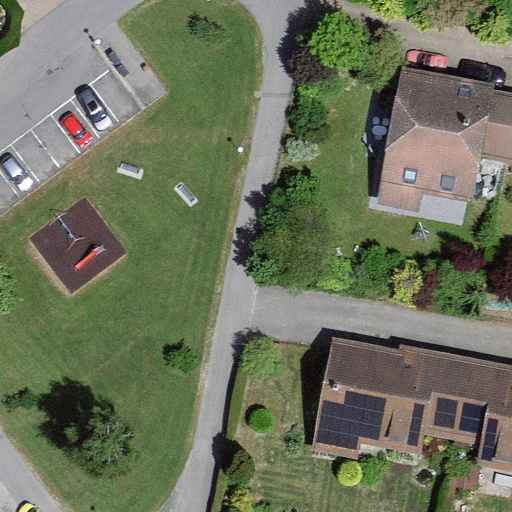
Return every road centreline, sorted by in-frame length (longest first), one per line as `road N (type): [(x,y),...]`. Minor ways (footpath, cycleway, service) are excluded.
road 1 (residential): [(195,511),(285,0)]
road 2 (unknown): [(282,20),(511,58)]
road 3 (residential): [(109,0),(0,78)]
